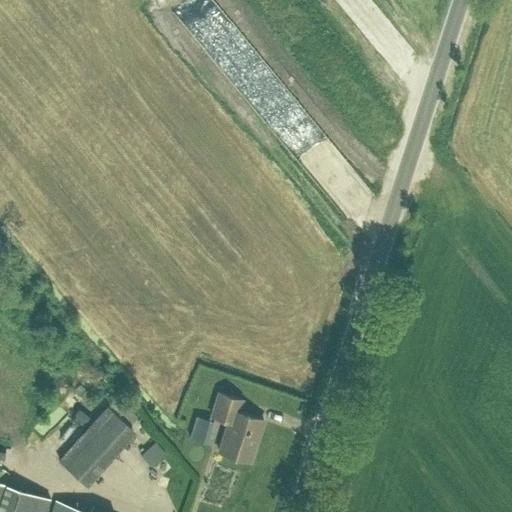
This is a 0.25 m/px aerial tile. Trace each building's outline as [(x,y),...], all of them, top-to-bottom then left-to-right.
[(311,143),(321,136),(296,99),(272,115),(304,162),(318,153),(311,143)] [(255,443),(263,417),(240,408),(242,399),(219,390),(212,413),(229,419),(219,449),(250,459),(255,443)] [(129,435),(136,427),(115,406),(81,440),(75,434),(59,450),(89,481),(132,438),(129,435)] [(67,428),(75,437),(98,415),(90,406),(67,428)] [(160,445),(144,453),(152,467),(168,459),(160,445)] [(0,511),(44,511),(50,497),(0,479),(0,511)] [(52,511),(95,511),(57,499),(52,511)]
